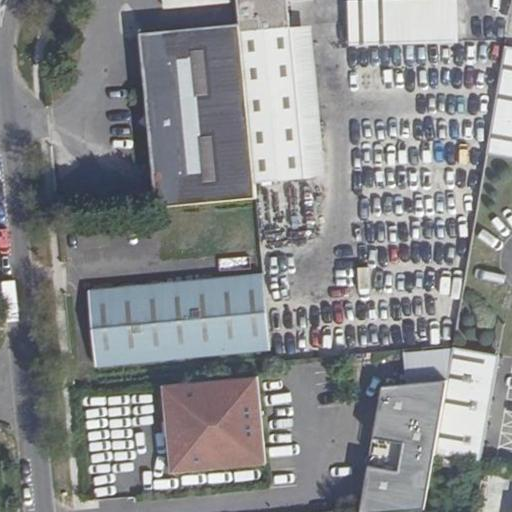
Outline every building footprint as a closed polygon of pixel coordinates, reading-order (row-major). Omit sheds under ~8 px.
[(258,0),(237,0),(239,24),(254,182),(304,178),(290,26),(261,29),(258,0)] [(287,0),(258,0),(261,29),(290,26),(287,0)] [(239,24),(140,33),(147,114),(145,114),(138,121),(147,128),(148,127),(155,207),(256,198),(254,182),(239,24)] [(511,47),(504,46),(486,154),(511,158),(511,47)] [(263,274),(89,291),(96,366),(270,349),(263,274)] [(499,355),(453,347),(447,380),(434,455),(481,463),(499,355)] [(257,375),(163,384),(171,472),(265,463),(257,375)] [(434,455),(447,380),(383,386),(373,438),(380,439),(378,456),(375,467),(368,465),(359,511),(391,511),(424,509),(434,455)] [(378,456),(380,439),(373,438),(370,454),(378,456)]
